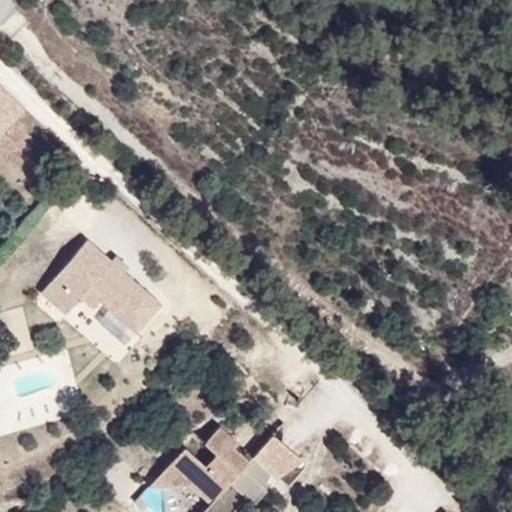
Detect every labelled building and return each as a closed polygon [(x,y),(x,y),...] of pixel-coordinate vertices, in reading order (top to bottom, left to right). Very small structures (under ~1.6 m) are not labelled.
[(0,130),(11,119),(23,107),(0,84),(0,130)] [(51,159),(11,119),(0,130),(0,152),(29,181),(51,159)] [(164,306),(126,273),(130,268),(116,256),(111,261),(88,240),(43,291),(68,313),(83,296),(95,308),(103,300),(140,333),(164,306)] [(250,459),(246,464),(231,451),(235,446),(239,441),(220,424),(203,442),(215,452),(205,464),(185,446),(161,472),(174,484),(190,483),(210,501),(203,508),(207,511),(240,511),(252,501),(246,496),(259,480),(265,485),(271,472),(253,456),(250,459)] [(304,460),(272,433),(253,456),(271,472),(277,478),(304,460)] [(250,459),(235,446),(231,451),(246,464),(250,459)] [(174,484),(161,472),(149,485),(174,484)] [(254,503),(267,488),(265,485),(259,480),(246,496),(252,501),(254,503)] [(145,510),(149,506),(140,498),(136,502),(145,510)]
